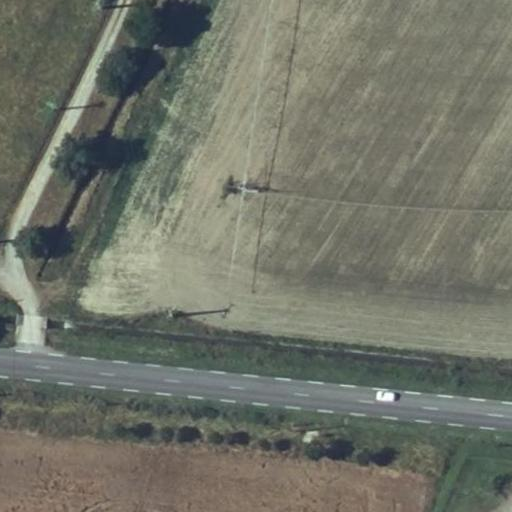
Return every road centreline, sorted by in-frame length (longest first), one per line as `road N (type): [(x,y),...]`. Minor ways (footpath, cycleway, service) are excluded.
road 1 (secondary): [(511,415),(0,360)]
road 2 (track): [(19,363),(27,310),(3,266),(120,0)]
